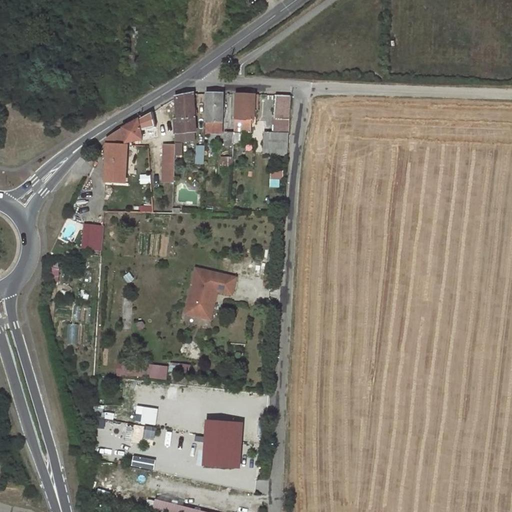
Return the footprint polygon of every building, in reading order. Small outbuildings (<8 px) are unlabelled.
[(224,95),(207,94),(205,136),(222,136),(224,95)] [(196,108),(196,95),(193,95),(180,99),(178,100),(177,108),(196,108)] [(256,95),(236,95),(234,136),(252,137),(252,121),(255,121),(256,95)] [(264,158),(286,158),(290,96),(276,96),(274,136),(265,136),(264,158)] [(174,108),(172,153),(190,154),(191,142),(186,141),(186,134),(195,135),(196,108),(177,108),(174,108)] [(123,129),(127,146),(150,146),(146,117),(123,129)] [(124,187),(127,150),(127,146),(123,129),(108,137),(108,138),(106,186),(124,187)] [(234,151),(234,136),(224,136),(224,151),(234,151)] [(195,164),(203,164),(204,149),(196,148),(195,164)] [(159,168),(171,168),(172,153),(160,153),(159,168)] [(96,249),(97,226),(86,226),(85,248),(96,249)] [(237,278),(197,269),(186,314),(207,319),(211,301),(210,298),(211,295),(213,293),(217,291),(218,291),(233,295),(237,278)] [(207,319),(211,320),(218,291),(217,291),(213,293),(211,295),(210,298),(211,301),(207,319)] [(167,378),(168,363),(117,362),(117,377),(167,378)] [(145,406),(141,423),(156,426),(160,409),(145,406)] [(234,423),(207,422),(204,467),(231,469),(234,423)] [(200,511),(154,499),(150,511),(200,511)]
